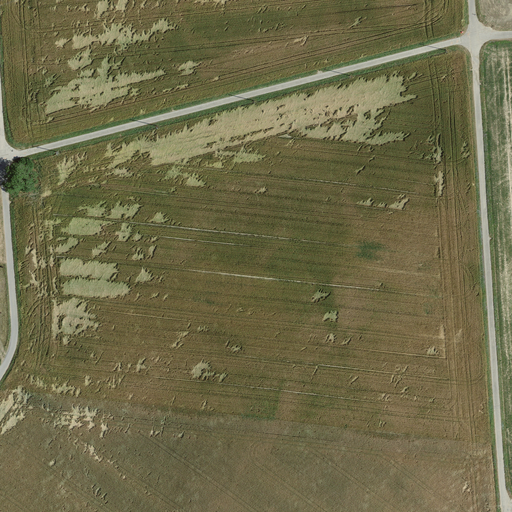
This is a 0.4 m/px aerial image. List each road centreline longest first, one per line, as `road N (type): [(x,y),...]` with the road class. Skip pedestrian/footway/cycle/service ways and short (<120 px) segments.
road 1 (unclassified): [(474,36),(2,158)]
road 2 (unclassified): [(499,511),(474,36)]
road 3 (unclassified): [(0,371),(15,317),(2,158)]
